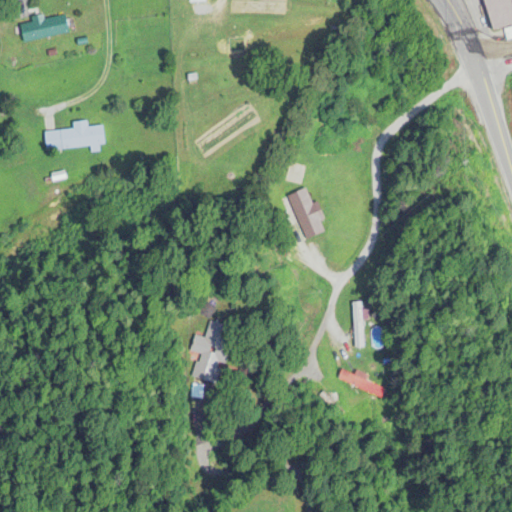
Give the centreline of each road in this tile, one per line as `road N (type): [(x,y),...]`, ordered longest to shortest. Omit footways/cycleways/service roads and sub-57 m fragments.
road 1 (residential): [(476,68),(380,138),(372,243),(338,292),(297,379),(291,415),(308,511)]
road 2 (secondary): [(511,183),(476,68),(441,0)]
